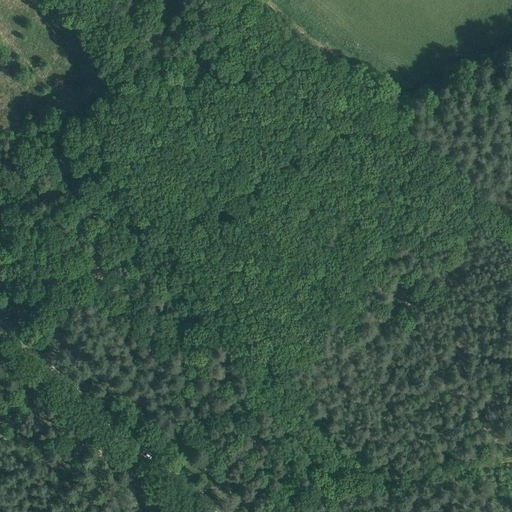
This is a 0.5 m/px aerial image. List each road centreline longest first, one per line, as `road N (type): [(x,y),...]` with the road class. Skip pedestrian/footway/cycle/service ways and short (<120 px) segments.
road 1 (track): [(511,42),(261,171),(152,243),(21,297)]
road 2 (tertiary): [(220,511),(0,317)]
road 3 (track): [(511,456),(448,470),(330,465),(284,511)]
